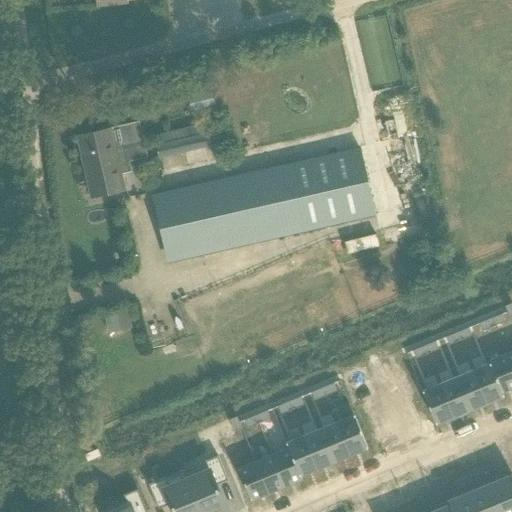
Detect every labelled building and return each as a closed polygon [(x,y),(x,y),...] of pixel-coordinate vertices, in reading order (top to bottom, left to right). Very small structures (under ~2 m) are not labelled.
[(188,93),(194,115),(218,108),(213,87),(188,93)] [(73,111),(54,115),(56,125),(75,121),(73,111)] [(180,130),(185,152),(212,146),(207,124),(180,130)] [(111,129),(77,137),(81,156),(84,155),(86,163),(83,163),(90,195),(123,187),(120,173),(129,171),(127,161),(146,157),(143,142),(115,148),(111,129)] [(198,239),(167,246),(171,263),(190,259),(377,216),(361,147),(341,151),(346,175),(286,189),(281,165),(186,187),(198,239)] [(501,314),(490,319),(493,326),(505,322),(501,314)] [(490,319),(479,323),(482,331),(493,326),(490,319)] [(468,328),(457,333),(460,340),(471,336),(468,328)] [(457,333),(446,337),(449,345),(460,340),(457,333)] [(435,342),(424,346),(427,354),(438,349),(435,342)] [(424,346),(413,351),(416,359),(427,354),(424,346)] [(511,371),(505,355),(489,362),(503,397),(504,396),(502,392),(511,388),(511,371)] [(489,364),(473,370),(486,403),(503,397),(489,362),(488,362),(489,364)] [(473,370),(456,377),(470,410),(486,403),(473,370)] [(456,377),(439,384),(453,417),(470,410),(456,377)] [(333,383),(322,388),(325,396),(337,391),(333,383)] [(439,384),(422,391),(435,424),(453,417),(439,384)] [(322,388),(311,393),(314,400),(325,396),(322,388)] [(300,397),(289,402),(292,409),(303,405),(300,397)] [(289,402),(278,406),(281,414),(292,409),(289,402)] [(267,411),(255,416),(259,423),(270,419),(267,411)] [(354,415),(336,422),(350,455),(367,448),(354,415)] [(255,416),(244,420),(247,428),(259,423),(255,416)] [(237,417),(229,420),(234,431),(241,428),(237,417)] [(336,422),(320,429),(333,462),(350,455),(336,422)] [(320,429),(303,436),(317,469),(333,462),(320,429)] [(303,436),(286,443),(301,480),(302,479),(301,476),(317,469),(303,436)] [(288,449),(272,455),(285,487),(301,480),(286,443),(288,449)] [(272,455),(255,462),(268,493),(285,487),(272,455)] [(184,470),(183,470),(199,511),(222,511),(226,511),(216,485),(228,480),(218,456),(204,461),(206,466),(185,474),(184,470)] [(255,462),(238,469),(251,501),(268,493),(255,462)] [(199,511),(183,470),(148,485),(158,509),(170,504),(172,511),(199,511)] [(511,511),(511,474),(490,484),(501,511),(511,511)] [(501,511),(490,484),(469,492),(477,511),(501,511)] [(125,501),(102,511),(146,511),(137,489),(123,495),(125,501)] [(477,511),(469,492),(448,501),(452,511),(477,511)] [(449,505),(432,511),(452,511),(448,501),(447,501),(449,505)]
